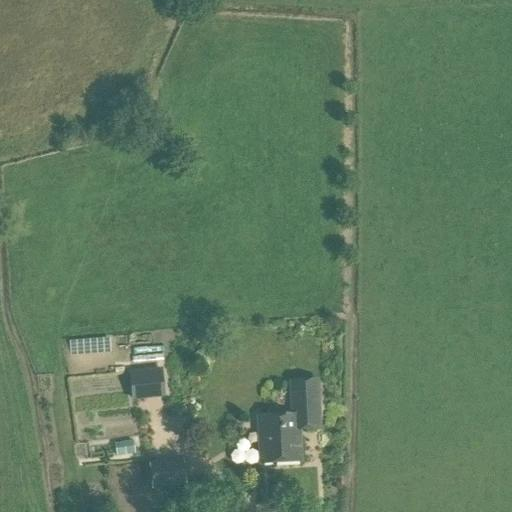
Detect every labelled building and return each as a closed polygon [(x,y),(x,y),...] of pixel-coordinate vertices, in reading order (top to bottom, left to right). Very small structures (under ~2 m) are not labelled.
[(142,366),(161,365),(160,350),(111,352),(112,360),(142,359),(142,366)] [(129,374),(132,400),(164,396),(161,370),(129,374)] [(258,418),(260,465),(301,463),(300,431),(319,430),(317,381),(291,383),(292,417),(258,418)] [(134,455),(132,442),(114,444),(116,457),(134,455)] [(148,464),(152,491),(186,487),(183,460),(148,464)]
